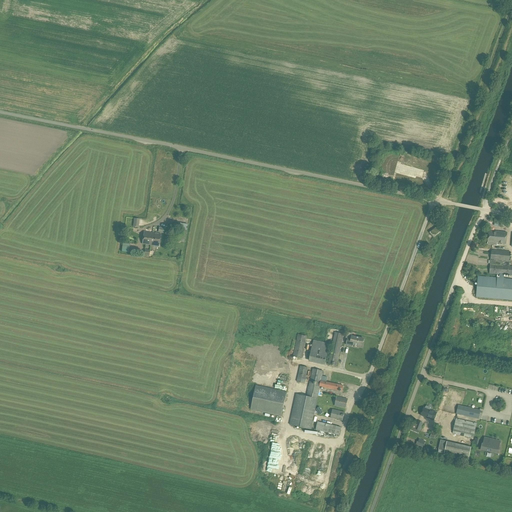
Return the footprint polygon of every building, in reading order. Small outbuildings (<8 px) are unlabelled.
[(435,239),(440,233),(440,232),(436,228),(435,228),(429,233),(429,234),(434,239),(435,239)] [(507,233),(489,231),(488,244),(497,245),(497,243),(506,244),(507,233)] [(144,232),(142,244),(151,245),(152,233),(144,232)] [(159,246),(161,234),(152,233),(151,245),(159,246)] [(129,253),(130,244),(122,243),(121,252),(129,253)] [(477,287),(476,297),(511,300),(511,278),(504,278),(504,275),(511,275),(511,265),(509,266),(511,252),(491,250),(491,255),(489,273),(497,274),(497,278),(478,276),(477,287)] [(337,366),(344,334),(335,333),(328,364),(337,366)] [(301,358),(306,336),(298,335),(293,357),(301,358)] [(346,345),(350,346),(351,344),(362,347),(364,339),(352,336),(351,339),(347,338),(346,345)] [(304,383),(308,368),(300,366),(297,382),(304,383)] [(343,386),(326,382),(327,377),(322,376),(323,371),(313,369),(306,396),(296,394),(290,425),(311,429),(317,398),(320,387),(342,391),(343,386)] [(251,409),(281,416),(286,392),(256,386),(251,409)] [(347,399),(337,397),(335,406),(345,408),(347,399)] [(421,415),(434,420),(437,413),(430,410),(430,408),(430,407),(427,406),(426,406),(425,408),(424,408),(421,415)] [(478,418),(479,410),(462,406),(460,414),(478,418)] [(344,412),(332,410),(330,418),(343,421),(344,412)] [(456,419),(453,434),(473,438),(477,423),(456,419)] [(484,438),(483,444),(482,444),(481,449),(499,453),(500,448),(499,448),(500,441),(500,442),(485,438),(484,438)] [(471,447),(447,442),(444,454),(468,459),(471,447)]
